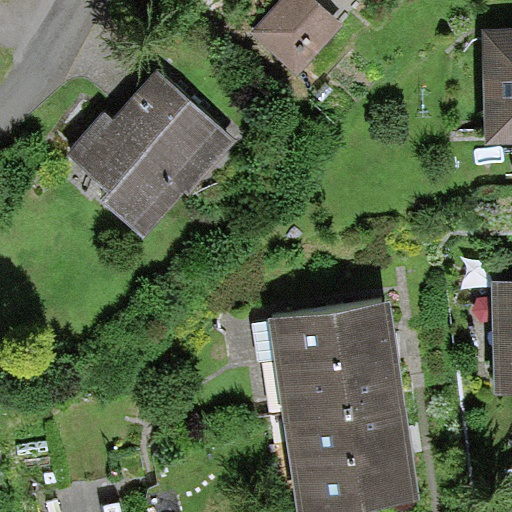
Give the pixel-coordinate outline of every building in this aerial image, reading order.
[(313,0),(284,0),(257,31),(298,68),(339,23),(313,0)] [(511,33),(490,33),(490,139),(511,139),(511,33)] [(162,71),(118,122),(108,114),(70,157),(109,190),(100,201),(144,238),(186,190),(192,195),(241,138),(162,71)] [(511,290),(497,291),(501,394),(511,394),(511,290)] [(387,301),(268,321),(300,511),(378,511),(422,505),(387,301)]
